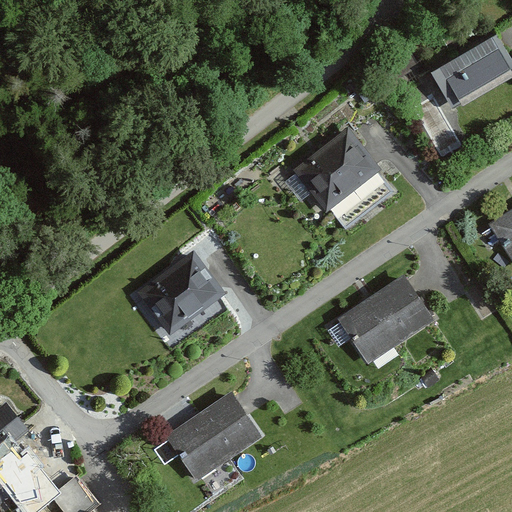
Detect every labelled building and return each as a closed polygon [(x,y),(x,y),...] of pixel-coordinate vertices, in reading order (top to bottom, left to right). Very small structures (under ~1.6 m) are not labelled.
[(489,31),(423,68),(446,108),(511,71),(489,31)] [(373,167),(335,119),(281,162),(319,210),(373,167)] [(511,200),(483,218),(511,264),(511,200)] [(169,239),(201,224),(192,206),(161,220),(169,239)] [(219,290),(183,245),(131,286),(166,331),(219,290)] [(423,314),(393,272),(328,319),(357,360),(423,314)] [(220,388),(157,432),(190,478),(253,434),(220,388)] [(21,427),(0,402),(0,493),(18,478),(7,466),(16,459),(2,443),(21,427)] [(65,473),(42,491),(58,511),(70,511),(86,500),(65,473)]
